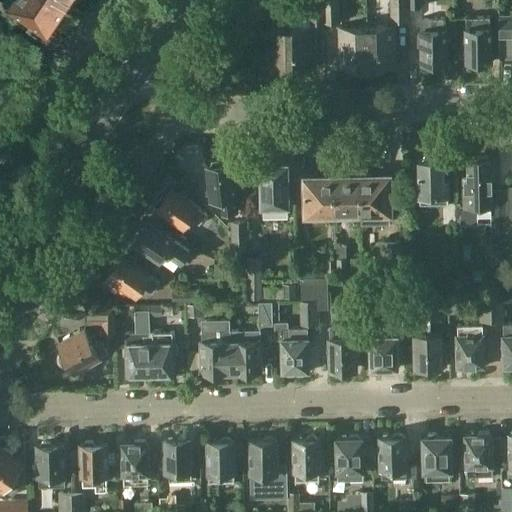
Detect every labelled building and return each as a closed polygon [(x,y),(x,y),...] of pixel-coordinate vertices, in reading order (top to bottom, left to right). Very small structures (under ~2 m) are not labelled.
[(66,3),(61,0),(3,0),(3,1),(32,21),(27,29),(38,37),(43,29),(47,31),(66,3)] [(310,24),(325,23),(324,0),(309,0),(296,0),(297,28),(282,28),(282,46),(269,46),(270,67),(283,67),(283,71),(312,70),(311,28),(310,28),(310,24)] [(339,0),(324,0),(325,23),(339,23),(339,0)] [(409,21),(409,10),(408,0),(391,0),(392,21),(409,21)] [(421,0),(408,0),(409,10),(421,10),(421,0)] [(511,16),(500,16),(500,60),(501,60),(501,56),(511,55),(511,16)] [(490,17),(466,17),(466,35),(463,37),(463,42),(466,44),(466,61),(469,61),(472,64),(478,64),(481,61),(492,61),(492,28),(490,28),(490,17)] [(433,30),(422,30),(422,35),(418,35),(418,47),(421,47),(422,63),(425,63),(428,66),(434,66),(436,62),(448,62),(447,29),(446,29),(445,18),(433,18),(433,30)] [(396,25),(367,26),(368,68),(397,67),(396,25)] [(368,68),(367,26),(339,27),(340,69),(368,68)] [(477,159),(467,159),(467,178),(463,178),(463,192),(464,191),(464,201),(476,201),(476,205),(492,205),(492,190),(493,190),(492,174),(501,173),(501,160),(492,160),(492,159),(489,159),(486,155),(480,156),(477,159)] [(421,204),(435,203),(448,203),(448,194),(448,193),(448,180),(445,180),(444,174),(444,160),(432,160),(430,158),(424,158),(421,160),(419,160),(419,180),(417,182),(417,188),(417,189),(417,198),(421,198),(421,204)] [(287,215),(287,206),(287,196),(288,196),(287,164),(273,164),(272,161),(265,161),(264,164),(261,165),(262,197),(263,197),(263,216),(287,215)] [(223,209),(236,208),(235,196),(236,196),(233,164),(221,165),(218,163),(212,163),(209,166),(207,167),(208,182),(205,183),(207,194),(210,194),(210,199),(222,197),(223,209)] [(360,177),(361,213),(361,221),(388,221),(387,213),(390,213),(390,176),(360,177)] [(334,214),(333,177),(307,177),(307,214),(334,214)] [(333,177),(334,214),(361,213),(360,177),(333,177)] [(200,223),(207,213),(197,207),(198,206),(171,187),(164,197),(162,195),(156,204),(159,206),(157,208),(170,217),(168,220),(177,227),(179,224),(183,226),(190,217),(200,223)] [(144,254),(154,261),(156,258),(160,261),(167,251),(182,262),(190,251),(148,221),(133,242),(146,252),(144,254)] [(232,249),(248,249),(248,221),(231,221),(232,249)] [(511,265),(510,222),(494,222),(494,265),(511,265)] [(384,270),(401,269),(401,242),(383,243),(384,270)] [(124,256),(105,283),(115,290),(119,284),(121,285),(119,289),(130,296),(132,293),(136,296),(143,287),(152,293),(160,282),(150,276),(151,275),(124,256)] [(263,256),(249,257),(250,299),(264,299),(263,256)] [(327,273),(335,272),(335,260),(327,260),(327,273)] [(221,262),(221,278),(244,278),(244,273),(221,262)] [(332,282),(300,282),(300,300),(316,300),(317,311),(328,311),(328,293),(332,293),(332,282)] [(201,291),(171,292),(172,304),(201,303),(201,291)] [(492,298),(492,322),(502,321),(502,297),(492,298)] [(476,322),(492,322),(492,298),(476,298),(476,322)] [(300,301),(300,313),(300,325),(306,325),(316,325),(315,301),(300,301)] [(262,323),(273,322),(272,302),(262,302),(262,323)] [(150,315),(150,305),(136,305),(136,315),(150,315)] [(150,305),(150,315),(162,315),(162,305),(150,305)] [(114,306),(85,306),(86,324),(102,323),(103,336),(114,336),(114,306)] [(415,333),(416,367),(442,367),(441,332),(429,332),(429,319),(423,319),(423,315),(418,315),(418,319),(417,319),(418,333),(415,333)] [(202,321),(202,331),(202,341),(201,341),(202,372),(210,372),(212,374),(218,374),(220,371),(232,371),(231,330),(230,320),(202,321)] [(307,327),(289,328),(288,322),(275,322),(275,340),(282,340),(283,370),(295,370),(296,372),(306,372),(306,369),(309,369),(308,339),(307,327)] [(470,369),(482,368),(482,366),(484,366),(483,334),(482,334),(482,324),(458,325),(458,335),(457,335),(458,366),(470,366),(470,369)] [(511,324),(504,324),(504,334),(504,335),(504,339),(501,341),(501,347),(504,349),(505,366),(508,366),(510,368),(511,368),(511,324)] [(343,369),(356,368),(356,337),(355,337),(355,325),(330,326),(330,337),(329,337),(329,341),(327,343),(327,350),(330,352),(330,369),(333,369),(335,371),(342,371),(343,369)] [(395,368),(398,367),(397,337),(396,325),(371,326),(371,337),(370,337),(371,368),(384,368),(384,370),(395,370),(395,368)] [(63,341),(60,343),(75,371),(78,369),(81,371),(87,368),(88,364),(100,358),(99,356),(108,351),(103,342),(94,346),(85,329),(72,336),(70,334),(64,338),(63,341)] [(231,330),(232,371),(243,371),(245,374),(252,373),(254,370),(261,370),(261,340),(260,340),(260,329),(244,330),(244,340),(238,340),(238,330),(231,330)] [(155,342),(151,342),(152,373),(162,373),(165,375),(171,375),(173,372),(176,372),(176,355),(178,353),(178,346),(175,345),(175,341),(175,331),(155,332),(155,342)] [(140,373),(152,373),(151,342),(146,343),(146,332),(126,333),(126,343),(125,343),(125,346),(123,348),(123,355),(126,356),(126,374),(129,374),(131,376),(138,376),(140,373)] [(426,480),(452,479),(451,469),(452,469),(451,436),(438,436),(436,432),(428,433),(427,437),(424,437),(425,469),(426,480)] [(468,476),(493,476),(492,466),(493,466),(492,435),(490,434),(490,432),(478,432),(478,435),(466,435),(467,466),(468,466),(468,476)] [(338,480),(364,480),(363,469),(364,469),(363,437),(360,437),(358,434),(352,435),(349,438),(337,438),(338,469),(338,480)] [(382,478),(407,478),(406,468),(407,468),(406,436),(404,436),(401,434),(395,434),(392,437),(380,437),(381,468),(382,469),(382,478)] [(511,510),(511,486),(511,485),(511,434),(509,434),(510,467),(502,467),(503,510),(511,510)] [(295,480),(320,480),(320,470),(321,470),(320,438),(318,438),(315,435),(309,436),(307,438),(294,439),(295,470),(295,480)] [(251,484),(278,483),(278,473),(277,439),(275,439),(273,436),(266,437),(264,440),(250,440),(251,473),(251,474),(251,484)] [(209,483),(234,482),(234,472),(235,472),(234,440),(232,440),(229,437),(223,438),(220,441),(208,441),(208,472),(209,472),(209,483)] [(492,437),(492,449),(501,449),(500,437),(492,437)] [(124,485),(149,484),(149,473),(150,474),(149,442),(146,442),(146,439),(135,440),(135,443),(122,443),(123,474),(124,474),(124,485)] [(170,481),(193,480),(192,452),(190,452),(190,439),(166,439),(167,458),(165,458),(165,472),(170,472),(170,481)] [(108,492),(108,485),(108,475),(108,443),(95,444),(93,441),(87,441),(84,444),(81,444),(81,449),(82,463),(83,475),(84,486),(95,485),(95,492),(108,492)] [(39,487),(65,486),(64,476),(65,476),(64,445),(52,445),(50,442),(43,442),(40,445),(38,445),(38,460),(36,463),(36,469),(38,471),(38,476),(39,476),(39,487)] [(0,488),(3,490),(4,490),(12,496),(20,485),(12,479),(22,464),(11,456),(11,452),(6,449),(3,449),(0,447),(0,488)] [(81,449),(74,449),(74,463),(82,463),(81,449)] [(188,511),(200,511),(200,491),(188,491),(188,511)] [(289,511),(300,511),(299,501),(299,492),(288,492),(289,511)] [(361,511),(374,511),(374,492),(360,492),(361,511)] [(73,511),(73,493),(59,493),(58,511),(73,511)] [(73,493),(73,511),(85,511),(85,493),(73,493)] [(460,511),(474,511),(474,496),(460,496),(460,511)] [(119,511),(129,511),(129,499),(119,499),(119,511)] [(417,499),(398,499),(398,511),(417,511),(417,499)] [(0,511),(28,511),(29,500),(0,500),(0,511)]
